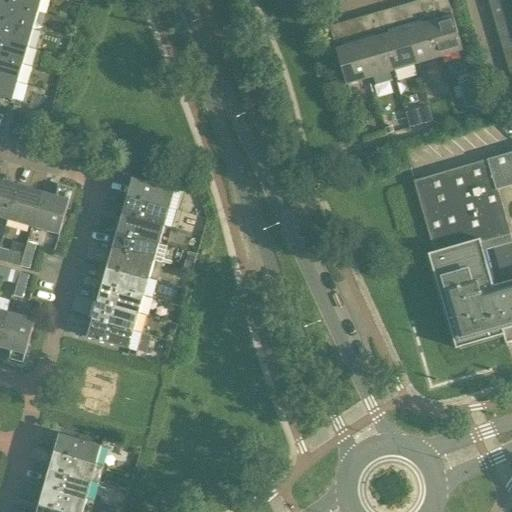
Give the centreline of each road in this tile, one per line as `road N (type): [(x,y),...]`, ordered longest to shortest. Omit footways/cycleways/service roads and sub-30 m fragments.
road 1 (tertiary): [(200,58),(207,97),(353,461)]
road 2 (tertiary): [(392,442),(222,88),(200,58)]
road 3 (residential): [(37,387),(94,186),(81,173),(0,148)]
